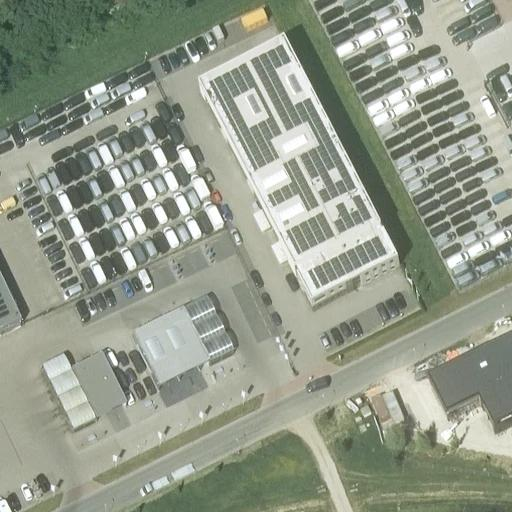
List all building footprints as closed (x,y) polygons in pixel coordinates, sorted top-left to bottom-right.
[(361,287),(361,288),(399,269),(286,49),(199,93),(312,313),(354,292),(353,291),(361,287)] [(0,337),(19,328),(0,287),(0,337)] [(211,301),(135,334),(159,389),(234,356),(211,301)] [(511,338),(430,380),(449,417),(481,401),(496,430),(511,422),(511,338)] [(70,374),(95,424),(125,409),(100,359),(70,374)]
